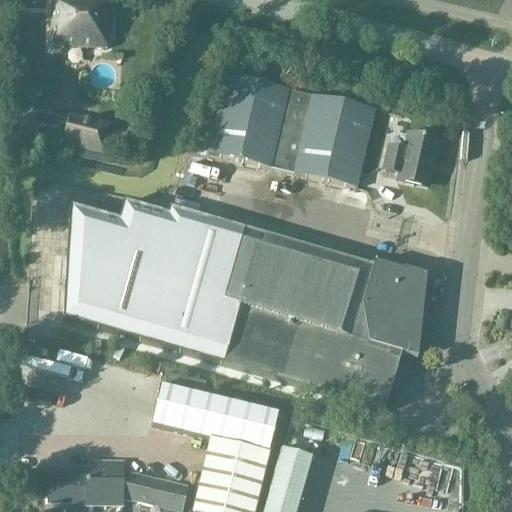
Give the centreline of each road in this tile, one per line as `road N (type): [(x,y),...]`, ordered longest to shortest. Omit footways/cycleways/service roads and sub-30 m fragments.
road 1 (unclassified): [(502,511),(499,435),(455,340),(487,60)]
road 2 (unclassified): [(243,0),(487,60)]
